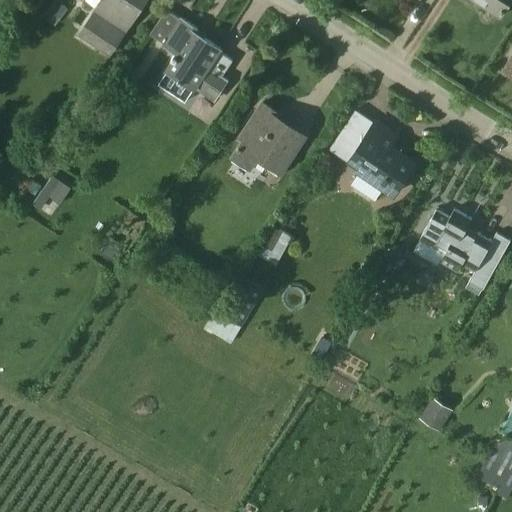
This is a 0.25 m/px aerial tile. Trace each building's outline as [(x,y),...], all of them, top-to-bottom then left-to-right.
[(100,0),(95,9),(78,34),(107,55),(124,29),(144,0),(100,0)] [(472,0),(499,17),(509,0),(472,0)] [(166,9),(148,36),(164,46),(163,47),(181,58),(179,61),(173,57),(171,60),(173,62),(167,72),(179,80),(177,83),(180,85),(182,82),(195,90),(196,88),(215,100),(228,80),(223,76),(232,60),(218,52),(220,49),(201,36),(195,32),(197,29),(181,18),(181,19),(166,9)] [(511,54),(502,70),(511,76),(511,54)] [(278,173),(303,137),(279,120),(281,117),(260,103),(237,138),(241,141),(229,158),(247,170),(255,158),(278,173)] [(392,193),(412,162),(380,141),(387,131),(373,122),(354,152),(366,160),(359,171),(392,193)] [(54,177),(35,204),(41,208),(50,196),(60,203),(70,188),(54,177)] [(476,271),(493,241),(469,228),(474,220),(455,209),(451,217),(437,210),(420,239),(434,247),(436,243),(447,249),(440,261),(458,272),(462,263),(475,270),(476,271)] [(475,270),(474,272),(488,280),(509,242),(497,234),(493,241),(476,271),(475,270)] [(488,280),(474,272),(468,283),(481,291),(488,280)] [(261,292),(243,281),(222,315),(240,326),(261,292)] [(440,431),(453,410),(432,396),(418,418),(440,431)] [(477,476),(499,487),(511,461),(511,440),(508,438),(490,452),(477,476)]
